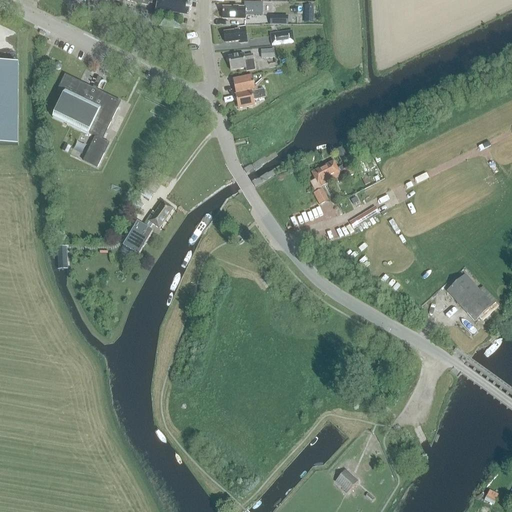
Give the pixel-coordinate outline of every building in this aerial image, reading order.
[(182,0),(157,0),(156,12),(189,17),(190,11),(190,7),(191,1),(182,0)] [(312,23),(312,7),(304,7),(304,23),(312,23)] [(222,8),(222,20),(245,20),(245,8),(222,8)] [(282,26),(282,17),(269,17),(269,26),(282,26)] [(238,31),(224,33),(225,44),(240,42),(240,44),(247,43),(244,27),(237,28),(238,31)] [(293,45),(292,32),(278,34),(279,47),(293,45)] [(260,51),(260,60),(274,59),(273,50),(260,51)] [(230,71),(245,69),(246,73),(255,71),(252,55),(243,56),(243,55),(228,57),(230,71)] [(18,65),(0,65),(0,145),(17,146),(18,65)] [(56,110),(52,118),(87,135),(88,134),(95,137),(83,161),(97,168),(109,144),(102,140),(120,102),(64,75),(58,89),(64,92),(56,110)] [(252,76),(232,80),(235,95),(235,96),(238,110),(254,106),(253,101),(265,98),(263,90),(255,91),(252,76)] [(334,152),(342,166),(349,163),(342,148),(334,152)] [(337,169),(334,162),(311,173),(315,180),(310,183),(315,193),(314,194),(319,205),(328,201),(322,190),(320,191),(319,188),(344,175),(346,179),(353,176),(349,168),(343,170),(342,167),(337,169)] [(143,188),(139,194),(149,201),(153,195),(143,188)] [(131,207),(140,213),(144,207),(135,201),(131,207)] [(154,214),(152,212),(146,221),(143,226),(137,223),(119,253),(126,257),(129,251),(138,256),(152,232),(149,230),(152,225),(159,230),(173,210),(163,202),(154,214)] [(351,226),(353,229),(378,214),(376,210),(351,226)] [(249,231),(242,236),(246,241),(252,237),(249,231)] [(75,275),(84,274),(83,265),(74,266),(75,275)] [(496,303),(482,288),(479,291),(464,276),(447,292),(474,322),(496,303)] [(346,471),(337,481),(335,483),(347,494),(349,492),(350,493),(357,485),(356,484),(358,482),(346,471)] [(493,505),(498,494),(489,490),(484,501),(493,505)] [(368,494),(365,497),(371,502),(374,499),(368,494)]
